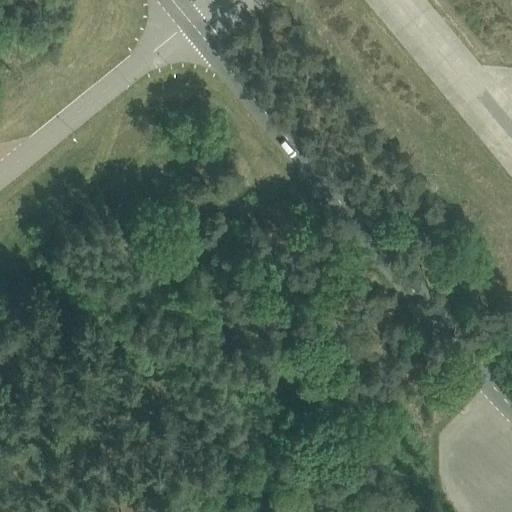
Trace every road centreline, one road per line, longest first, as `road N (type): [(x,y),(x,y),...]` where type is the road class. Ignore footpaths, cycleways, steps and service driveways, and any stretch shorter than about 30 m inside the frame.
road 1 (unclassified): [(172,0),(511,407)]
road 2 (unknown): [(399,0),(511,129)]
